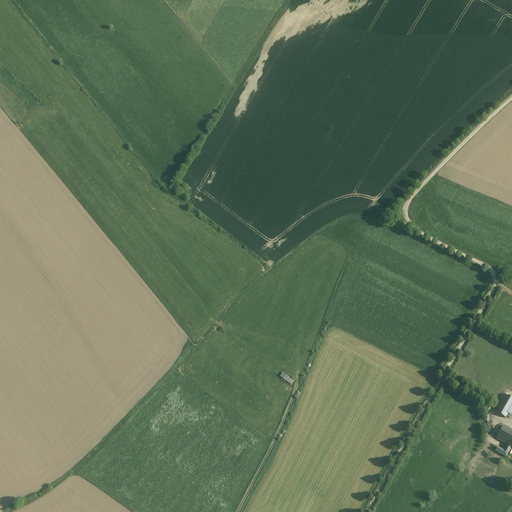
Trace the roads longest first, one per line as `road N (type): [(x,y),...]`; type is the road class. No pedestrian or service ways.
road 1 (unclassified): [(442,377),(496,275),(414,227),(407,202),(511,97)]
road 2 (unclassified): [(367,511),(442,377)]
road 3 (track): [(237,511),(298,384)]
